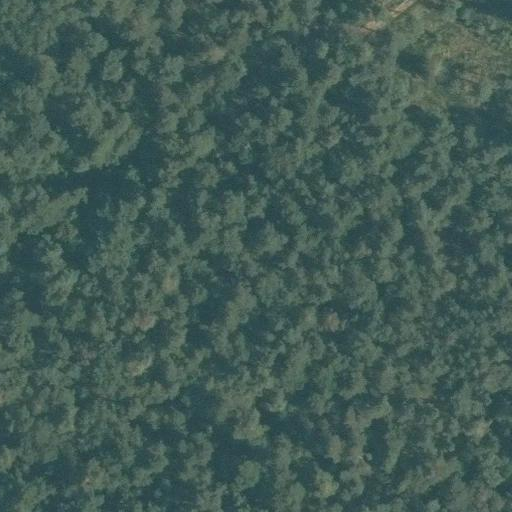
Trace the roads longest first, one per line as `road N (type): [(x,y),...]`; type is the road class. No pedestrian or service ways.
road 1 (track): [(189,101),(0,258)]
road 2 (track): [(328,0),(247,51),(189,101)]
